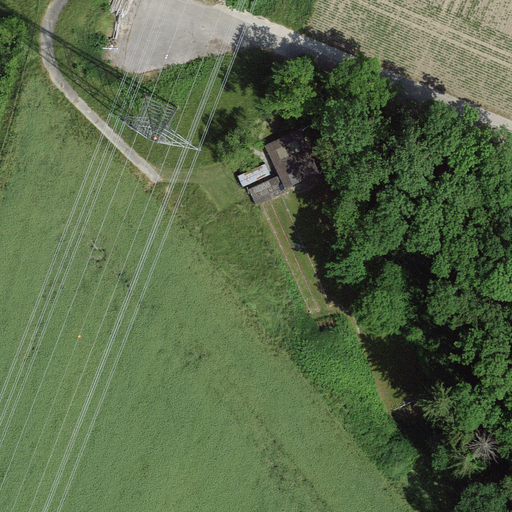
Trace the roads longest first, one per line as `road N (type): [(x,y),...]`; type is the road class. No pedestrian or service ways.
road 1 (track): [(511,128),(176,0)]
road 2 (track): [(64,0),(48,28),(61,84),(161,185)]
